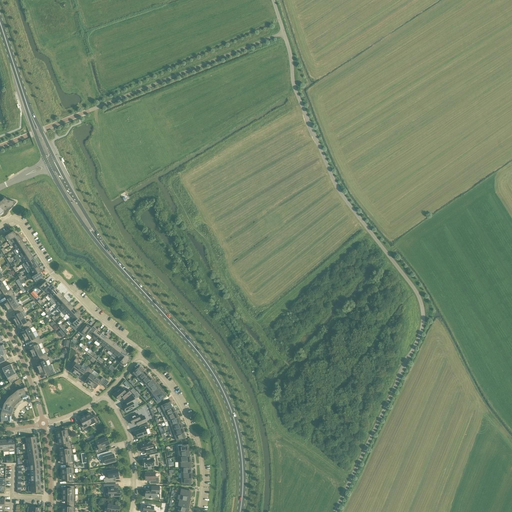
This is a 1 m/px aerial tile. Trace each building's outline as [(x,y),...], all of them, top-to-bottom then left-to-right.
[(0,217),(0,218),(1,217),(0,216),(4,213),(8,209),(9,210),(13,205),(16,202),(7,200),(5,198),(2,202),(1,201),(0,201),(0,217)] [(17,236),(16,235),(14,231),(13,231),(13,232),(6,236),(9,241),(10,240),(17,236)] [(9,241),(8,241),(11,246),(13,244),(22,239),(21,238),(20,238),(18,234),(16,235),(17,236),(10,240),(9,241)] [(22,239),(13,244),(16,249),(24,244),(22,240),(22,239)] [(16,249),(14,251),(17,255),(27,248),(27,247),(26,247),(24,244),(16,249)] [(27,248),(17,255),(19,259),(22,258),(30,253),(28,249),(27,248)] [(32,256),(30,253),(22,258),(25,263),(33,257),(33,256),(32,256)] [(34,258),(33,257),(25,263),(28,267),(36,262),(34,259),(34,258)] [(25,269),(28,273),(31,272),(39,266),(38,265),(36,262),(28,267),(25,269)] [(31,272),(28,273),(31,278),(32,277),(33,276),(34,276),(40,272),(42,271),(39,268),(40,267),(39,266),(31,272)] [(43,277),(40,272),(34,276),(33,276),(32,277),(35,282),(42,277),(42,278),(43,277),(43,276),(43,277)] [(46,281),(41,285),(39,287),(43,292),(45,290),(50,285),(47,281),(46,281)] [(51,284),(50,285),(45,290),(48,294),(56,287),(55,287),(54,287),(51,284)] [(8,291),(5,286),(0,289),(0,296),(1,296),(6,293),(7,296),(13,292),(11,289),(8,291)] [(50,300),(52,298),(59,292),(56,289),(56,288),(56,287),(48,294),(47,296),(50,300)] [(13,292),(7,296),(9,298),(4,301),(3,302),(3,303),(4,303),(4,304),(5,305),(5,306),(6,307),(16,300),(15,298),(16,297),(13,292)] [(59,292),(52,298),(50,300),(54,304),(56,302),(63,295),(62,294),(62,295),(59,292)] [(64,296),(63,295),(56,302),(59,306),(66,300),(63,297),(64,296)] [(19,305),(16,300),(6,307),(6,308),(7,308),(7,309),(7,310),(8,311),(9,311),(8,311),(9,312),(10,312),(10,311),(15,308),(17,311),(22,307),(20,304),(19,305)] [(59,306),(57,308),(61,312),(63,310),(70,303),(69,303),(66,300),(59,306)] [(63,310),(61,312),(64,316),(67,314),(74,308),(71,305),(71,304),(70,303),(63,310)] [(22,307),(17,311),(18,314),(13,317),(13,316),(12,317),(13,318),(13,319),(14,321),(15,322),(24,317),(21,312),(24,311),(22,307)] [(74,308),(67,314),(70,318),(78,311),(77,310),(76,311),(74,308)] [(70,318),(68,320),(71,324),(72,323),(74,322),(79,317),(80,317),(81,316),(78,313),(78,312),(78,311),(70,318)] [(27,322),(24,317),(15,322),(15,323),(16,323),(16,324),(17,325),(17,326),(18,327),(18,328),(19,327),(24,324),(26,326),(32,323),(30,320),(27,322)] [(72,323),(71,324),(70,325),(76,332),(80,327),(79,325),(82,322),(83,322),(83,321),(80,317),(79,317),(74,322),(72,323)] [(32,323),(26,326),(27,329),(22,332),(21,332),(21,333),(22,334),(22,335),(22,336),(23,336),(23,337),(24,338),(33,333),(30,328),(33,327),(32,323)] [(92,328),(91,328),(87,325),(86,326),(85,325),(78,333),(83,337),(84,338),(86,336),(87,334),(92,328)] [(87,334),(86,336),(85,337),(89,340),(91,337),(97,330),(96,329),(93,326),(91,328),(92,328),(87,334)] [(98,330),(97,330),(91,337),(96,341),(101,333),(98,331),(98,330)] [(33,333),(24,338),(24,339),(24,340),(25,341),(26,341),(26,342),(26,343),(28,342),(33,340),(34,342),(40,339),(38,336),(35,338),(33,333)] [(101,333),(96,341),(100,344),(106,336),(105,335),(105,336),(101,333)] [(107,337),(106,336),(100,344),(104,347),(110,340),(107,337)] [(40,339),(34,342),(35,345),(30,348),(30,347),(29,348),(29,349),(30,350),(30,352),(31,352),(31,353),(31,354),(41,349),(38,344),(42,343),(40,339)] [(110,340),(104,347),(109,351),(115,343),(114,342),(113,342),(110,340)] [(116,344),(115,343),(109,351),(113,354),(119,346),(115,344),(116,344)] [(119,346),(113,354),(111,356),(115,360),(123,349),(122,348),(122,349),(119,346)] [(43,354),(41,349),(31,354),(32,354),(32,355),(32,356),(33,357),(34,358),(33,358),(34,359),(35,358),(40,356),(42,359),(48,356),(46,353),(43,354)] [(124,350),(123,349),(115,360),(119,363),(120,363),(120,362),(121,360),(126,354),(126,355),(127,353),(124,350)] [(120,363),(119,363),(118,364),(124,369),(128,364),(127,363),(130,359),(131,358),(130,358),(126,355),(126,354),(121,360),(120,362),(120,363)] [(8,358),(7,355),(0,357),(0,363),(9,359),(8,359),(8,358)] [(48,356),(42,359),(43,362),(37,364),(36,364),(36,365),(37,365),(37,366),(37,367),(37,368),(38,368),(38,369),(38,370),(48,366),(46,361),(49,360),(48,356)] [(75,374),(81,366),(77,363),(79,360),(76,358),(72,363),(75,365),(71,370),(70,371),(71,372),(71,371),(72,372),(72,373),(73,373),(74,374),(75,374)] [(4,373),(13,369),(12,365),(11,366),(10,365),(11,364),(2,368),(4,373)] [(48,366),(38,370),(39,370),(39,371),(39,372),(39,373),(40,374),(40,375),(42,375),(47,373),(48,376),(54,373),(53,370),(50,371),(48,366)] [(86,369),(81,366),(75,374),(76,375),(77,376),(78,377),(79,377),(80,378),(81,377),(84,372),(87,374),(91,369),(88,367),(86,369)] [(144,370),(142,367),(142,368),(140,366),(136,370),(135,369),(132,371),(133,372),(133,373),(137,377),(144,370)] [(15,372),(13,369),(4,373),(7,378),(16,373),(15,373),(14,372),(15,372)] [(91,369),(87,374),(89,376),(86,380),(85,381),(86,382),(87,383),(88,384),(89,384),(89,385),(90,385),(96,377),(91,374),(94,371),(91,369)] [(145,372),(144,370),(137,377),(141,381),(147,374),(148,374),(148,373),(146,371),(145,372)] [(16,373),(7,378),(10,383),(18,378),(16,374),(16,375),(15,374),(16,373)] [(149,376),(148,374),(147,374),(141,381),(144,385),(145,384),(153,378),(150,375),(149,376)] [(100,380),(96,377),(90,385),(91,386),(93,387),(94,388),(95,389),(96,388),(95,388),(99,383),(105,387),(109,382),(102,377),(100,380)] [(155,380),(153,378),(145,384),(148,388),(156,382),(156,383),(157,382),(155,380)] [(156,382),(148,388),(152,392),(159,387),(160,386),(158,384),(156,383),(156,382)] [(125,399),(126,398),(131,394),(127,389),(124,391),(122,387),(114,394),(116,397),(116,398),(117,399),(118,399),(119,400),(123,396),(125,399)] [(159,387),(152,392),(155,397),(162,391),(163,391),(162,388),(161,389),(159,387)] [(26,395),(24,388),(18,390),(23,399),(27,398),(28,397),(28,396),(27,396),(27,395),(26,395)] [(18,390),(13,394),(19,402),(19,401),(20,400),(20,401),(23,399),(18,390)] [(155,397),(153,398),(157,404),(162,400),(161,399),(167,395),(165,393),(164,393),(163,391),(162,391),(155,397)] [(13,394),(8,398),(16,404),(18,403),(18,402),(19,401),(19,402),(13,394)] [(126,400),(127,403),(122,406),(123,406),(123,407),(123,409),(124,409),(126,412),(135,407),(133,404),(136,402),(133,396),(126,400)] [(16,404),(8,398),(4,403),(13,408),(15,406),(14,405),(15,404),(16,405),(16,404)] [(159,407),(162,412),(172,407),(173,406),(172,404),(171,404),(170,401),(161,406),(159,407)] [(13,408),(4,403),(2,409),(12,412),(11,412),(12,410),(13,411),(13,408)] [(162,412),(164,417),(175,411),(175,412),(175,411),(174,408),(173,409),(172,407),(162,412)] [(176,414),(175,412),(175,411),(164,417),(166,421),(168,421),(169,420),(178,417),(177,413),(176,414)] [(90,413),(85,416),(90,425),(95,422),(96,424),(99,423),(96,417),(93,418),(90,413)] [(138,425),(140,424),(146,421),(144,416),(141,418),(139,417),(137,414),(129,418),(131,421),(130,421),(131,424),(132,424),(137,422),(138,425)] [(90,425),(85,416),(79,418),(79,419),(82,424),(80,425),(82,431),(85,430),(85,429),(84,428),(90,425)] [(179,419),(178,417),(169,420),(171,425),(180,422),(181,422),(180,419),(179,419)] [(180,422),(171,425),(169,426),(170,431),(173,430),(182,427),(183,427),(182,424),(181,425),(180,422)] [(136,435),(138,438),(148,434),(146,430),(149,428),(147,423),(140,426),(141,429),(135,431),(135,432),(135,433),(135,434),(136,435)] [(57,438),(68,436),(67,430),(68,430),(69,430),(68,427),(62,428),(62,431),(56,432),(57,438)] [(182,427),(173,430),(175,435),(184,432),(185,432),(184,429),(183,430),(182,427)] [(184,432),(175,435),(176,441),(177,441),(186,437),(185,434),(184,435),(184,432)] [(68,436),(57,438),(58,444),(64,443),(65,446),(71,445),(71,442),(70,442),(69,442),(68,436)] [(94,447),(95,450),(96,453),(106,449),(104,446),(110,444),(106,437),(96,442),(97,446),(94,447)] [(147,454),(149,454),(156,452),(155,445),(152,446),(151,441),(140,444),(142,452),(146,451),(147,454)] [(187,444),(183,445),(182,443),(175,445),(176,452),(179,451),(188,450),(189,450),(189,447),(188,447),(187,444)] [(71,445),(65,446),(65,449),(59,450),(60,456),(70,455),(73,455),(73,454),(72,454),(72,449),(72,448),(72,449),(71,445)] [(105,464),(115,461),(115,458),(115,457),(114,454),(114,455),(113,454),(107,456),(106,452),(97,455),(98,459),(99,458),(100,461),(104,460),(105,464)] [(144,465),(144,467),(155,465),(154,461),(158,461),(157,457),(159,457),(158,453),(150,455),(150,458),(143,459),(144,461),(143,462),(143,465),(144,465)] [(70,455),(60,456),(61,462),(67,462),(67,465),(73,464),(73,461),(71,461),(70,455)] [(73,464),(67,465),(67,468),(61,468),(61,474),(72,474),(75,474),(75,473),(74,473),(74,468),(74,467),(73,464)] [(118,475),(119,475),(119,472),(118,472),(117,469),(107,471),(107,469),(101,471),(102,475),(105,475),(105,478),(103,479),(104,482),(113,482),(113,477),(119,476),(118,475)] [(153,484),(159,484),(159,477),(155,477),(155,472),(145,473),(145,480),(153,480),(153,484)] [(72,480),(72,474),(61,474),(62,480),(62,481),(68,480),(68,483),(75,483),(74,480),(72,480)] [(108,496),(120,496),(120,487),(116,487),(116,488),(114,488),(114,484),(105,484),(106,492),(108,492),(108,496)] [(62,495),(75,495),(75,494),(75,489),(75,488),(75,486),(68,486),(68,488),(62,488),(62,489),(62,495)] [(159,494),(159,486),(151,486),(151,489),(145,489),(145,493),(144,494),(144,496),(145,497),(149,497),(150,498),(152,498),(155,498),(155,494),(159,494)] [(75,495),(62,495),(62,501),(68,501),(68,504),(75,504),(75,501),(75,500),(75,495)] [(189,502),(179,500),(178,505),(179,506),(188,508),(189,504),(188,504),(189,502)] [(118,511),(120,506),(113,505),(113,504),(108,503),(108,505),(107,508),(105,507),(104,511),(118,511)]
